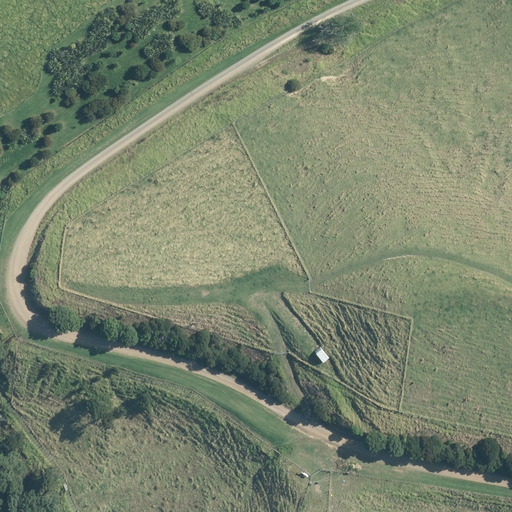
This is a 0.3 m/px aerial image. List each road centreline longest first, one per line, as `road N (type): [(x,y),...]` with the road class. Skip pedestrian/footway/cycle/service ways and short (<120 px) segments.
road 1 (unclassified): [(363,0),(93,159),(27,234),(16,293),(23,317),(54,334),(246,389),(307,429),(377,454),(511,481)]
road 2 (track): [(335,439),(312,417),(258,288),(309,284),(415,251),(511,280)]
